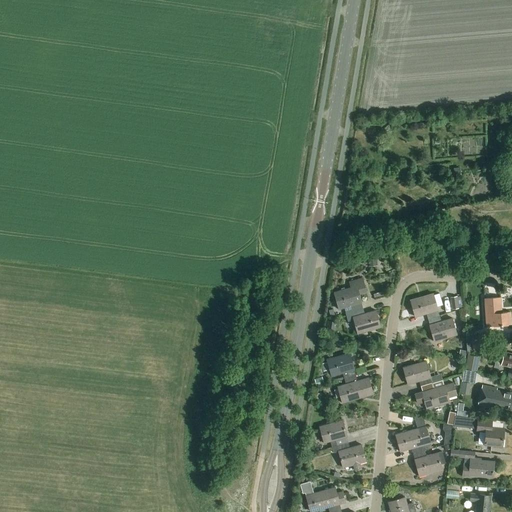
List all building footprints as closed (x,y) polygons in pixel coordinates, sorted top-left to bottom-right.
[(352,288),(334,293),(339,310),(350,306),(351,312),(363,309),(361,303),(362,303),(359,295),(367,292),(363,279),(350,283),(352,288)] [(433,294),(410,301),(415,317),(426,314),(428,320),(439,316),(438,311),(436,303),(442,301),(439,293),(433,295),(433,294)] [(500,298),(485,299),(486,327),(511,325),(510,312),(501,313),(500,298)] [(363,309),(351,312),(345,314),(348,322),(354,320),(357,334),(380,328),(376,311),(364,314),(363,309)] [(439,316),(428,320),(429,325),(434,342),(457,335),(452,319),(441,322),(439,316)] [(470,333),(465,334),(467,353),(488,348),(485,334),(471,338),(470,333)] [(511,354),(504,352),(501,365),(511,367),(511,354)] [(350,353),(327,360),(331,377),(343,374),(344,379),(356,376),(354,370),(350,353)] [(480,357),(474,356),(467,355),(465,369),(477,372),(480,357)] [(430,378),(426,361),(403,368),(408,385),(419,382),(421,387),(436,382),(435,377),(430,378)] [(356,376),(344,379),(346,384),(337,387),(342,404),(373,395),(368,378),(357,381),(356,376)] [(440,381),(421,387),(422,392),(415,395),(418,404),(424,402),(426,409),(449,403),(448,398),(457,395),(453,383),(444,386),(443,381),(440,381)] [(497,389),(482,386),(478,405),(499,410),(499,408),(507,409),(507,408),(511,409),(511,395),(510,395),(510,394),(497,391),(497,389)] [(447,424),(454,426),(455,417),(456,412),(450,411),(447,424)] [(454,426),(453,427),(473,429),(474,418),(455,417),(454,426)] [(492,420),(478,419),(476,432),(485,433),(484,446),(493,446),(493,448),(502,448),(504,429),(491,428),(492,420)] [(347,437),(342,420),(319,427),(324,443),(330,442),(332,447),(348,443),(347,437)] [(454,426),(447,424),(444,423),(443,430),(445,433),(444,445),(452,443),(453,427),(454,426)] [(426,427),(395,435),(400,452),(412,449),(413,454),(430,449),(428,444),(430,443),(426,427)] [(348,443),(332,447),(333,453),(338,452),(343,468),(353,465),(355,471),(361,469),(359,464),(366,462),(361,445),(350,448),(348,443)] [(424,451),(413,454),(415,460),(414,460),(419,476),(442,470),(441,465),(445,463),(442,452),(426,456),(424,451)] [(470,464),(464,464),(462,477),(469,477),(469,476),(492,478),(494,462),(477,460),(477,459),(470,458),(470,464)] [(301,487),(303,494),(309,492),(308,486),(301,487)] [(337,494),(335,488),(305,496),(309,511),(312,511),(328,508),(329,511),(333,511),(341,510),(339,504),(345,503),(342,492),(337,494)] [(489,511),(491,496),(471,494),(470,501),(477,502),(476,511),(477,511),(476,511),(489,511)] [(405,498),(388,502),(390,511),(415,511),(413,504),(407,505),(405,498)]
